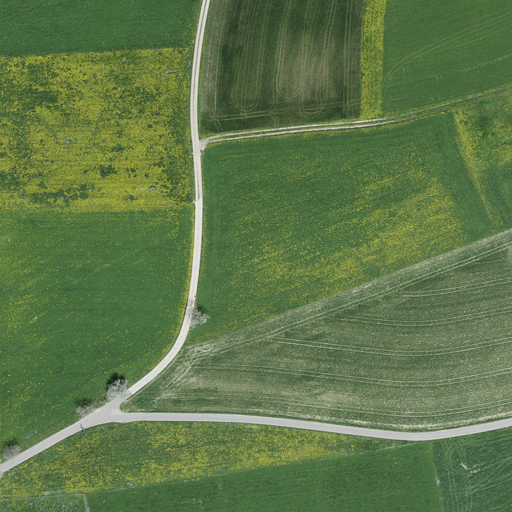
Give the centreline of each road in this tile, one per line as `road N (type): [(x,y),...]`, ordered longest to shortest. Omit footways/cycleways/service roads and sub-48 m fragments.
road 1 (track): [(0,468),(98,417),(252,419),(412,436),(511,421)]
road 2 (track): [(98,417),(162,365),(188,317),(197,248),(193,97),(206,0)]
road 3 (track): [(194,140),(396,120)]
